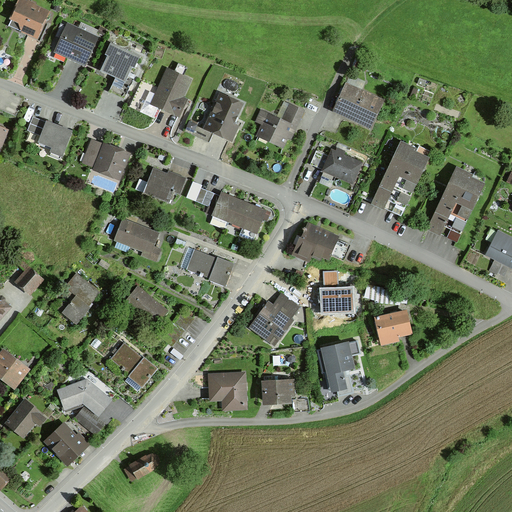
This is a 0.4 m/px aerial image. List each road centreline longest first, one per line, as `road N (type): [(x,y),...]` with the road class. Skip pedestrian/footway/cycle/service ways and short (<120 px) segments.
road 1 (residential): [(302,204),(182,379),(50,511)]
road 2 (residential): [(0,82),(302,204)]
road 3 (residential): [(302,204),(511,301)]
